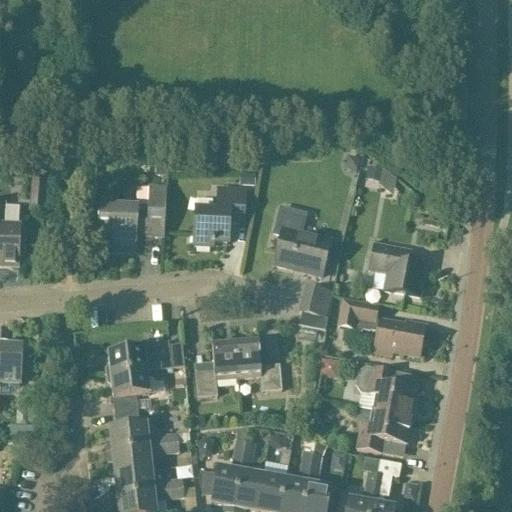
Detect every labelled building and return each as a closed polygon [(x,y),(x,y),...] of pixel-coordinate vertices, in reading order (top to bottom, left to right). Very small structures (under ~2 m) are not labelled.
[(367,169),(365,180),(378,184),(376,191),(391,194),(395,176),(367,169)] [(32,180),(30,212),(45,213),(47,181),(32,180)] [(148,210),(138,210),(114,208),(114,205),(99,204),(97,248),(111,249),(111,256),(135,257),(136,241),(164,242),(166,190),(149,189),(148,210)] [(228,225),(242,226),(244,194),(218,193),(217,215),(196,214),(194,250),(212,251),(212,246),(227,247),(228,225)] [(0,269),(18,270),(20,229),(1,228),(2,206),(0,206),(0,269)] [(274,269),(321,280),(330,244),(298,236),(301,224),(298,219),(286,216),(281,219),(277,236),(281,237),(274,269)] [(374,249),(369,275),(387,278),(384,295),(419,301),(425,271),(400,267),(402,254),(374,249)] [(327,322),(325,322),(332,296),(305,289),(297,316),(302,317),(299,329),(324,335),(327,322)] [(362,333),(377,336),(374,356),(391,359),(391,356),(419,361),(425,329),(407,326),(407,329),(377,324),(380,311),(342,303),(337,331),(362,336),(362,333)] [(238,383),(260,381),(261,396),(281,394),(280,368),(261,370),(258,345),(235,348),(238,383)] [(182,348),(169,349),(171,372),(184,371),(182,348)] [(212,350),(213,367),(194,369),(197,402),(217,400),(216,385),(238,383),(235,348),(212,350)] [(0,391),(3,391),(3,387),(19,388),(20,388),(22,350),(0,349),(0,353),(0,391)] [(105,372),(106,379),(161,373),(160,362),(145,364),(144,352),(108,356),(109,366),(105,372)] [(320,361),(318,379),(336,381),(338,363),(320,361)] [(359,396),(366,397),(378,400),(375,416),(411,422),(416,395),(392,391),(395,377),(365,371),(358,375),(355,390),(359,396)] [(112,391),(113,402),(112,402),(114,416),(138,413),(136,399),(149,398),(148,382),(152,381),(155,385),(162,385),(161,373),(106,379),(106,386),(112,391)] [(109,432),(111,444),(105,445),(106,456),(161,451),(179,448),(190,447),(189,436),(147,441),(145,428),(140,428),(138,413),(114,416),(116,431),(109,432)] [(406,449),(411,422),(375,416),(373,429),(361,427),(356,453),(380,457),(382,445),(406,449)] [(256,511),(262,480),(249,477),(257,431),(248,432),(233,511),(256,511)] [(211,508),(223,510),(222,511),(233,511),(248,432),(238,432),(231,474),(217,472),(216,478),(199,475),(201,500),(212,502),(211,508)] [(313,458),(312,458),(302,511),(326,511),(331,492),(317,489),(323,461),(327,451),(315,445),(313,458)] [(151,474),(149,461),(180,458),(179,448),(161,451),(106,456),(107,466),(113,465),(115,478),(151,474)] [(288,473),(291,454),(281,452),(278,471),(288,473)] [(302,511),(312,458),(303,456),(297,486),(285,484),(279,511),(302,511)] [(370,511),(380,464),(369,462),(361,505),(348,503),(346,511),(370,511)] [(394,511),(395,511),(382,509),(384,500),(388,501),(392,481),(399,482),(401,469),(380,464),(370,511),(394,511)] [(115,478),(116,489),(110,490),(111,500),(183,492),(182,483),(152,486),(151,474),(115,478)] [(256,511),(279,511),(285,484),(262,480),(256,511)] [(155,511),(154,506),(183,503),(184,508),(196,506),(195,491),(183,492),(111,500),(112,511),(118,511),(155,511)]
